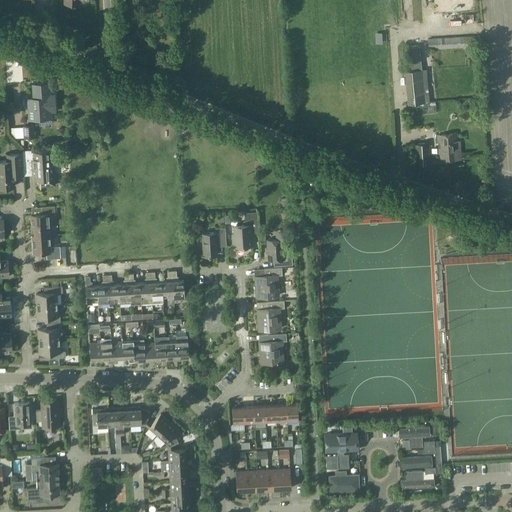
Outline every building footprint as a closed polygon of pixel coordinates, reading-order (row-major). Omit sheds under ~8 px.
[(429,49),(481,46),(480,36),(428,39),(429,49)] [(425,103),(422,70),(405,72),(408,104),(425,103)] [(33,99),(29,99),(30,113),(30,117),(35,117),(35,119),(51,118),(51,112),(55,111),(54,95),(49,95),(49,83),(32,85),(33,99)] [(25,138),(35,138),(35,125),(25,126),(25,138)] [(20,126),(8,126),(9,137),(20,137),(20,126)] [(457,141),(456,133),(437,135),(439,161),(458,160),(458,159),(461,159),(459,141),(457,141)] [(416,165),(430,165),(430,143),(416,144),(416,165)] [(23,150),(22,150),(23,168),(31,167),(31,171),(31,175),(35,175),(35,182),(41,181),(45,181),(45,186),(54,186),(53,173),(50,174),(50,166),(49,159),(47,159),(47,152),(39,152),(31,152),(31,150),(23,150)] [(0,187),(14,187),(14,181),(11,179),(13,176),(22,176),(21,154),(11,155),(11,161),(0,161),(0,187)] [(290,196),(282,197),(283,205),(291,205),(290,200),(295,200),(295,196),(290,196)] [(54,207),(41,208),(42,215),(30,216),(30,219),(28,220),(29,226),(31,226),(31,229),(33,229),(48,228),(47,215),(54,214),(54,207)] [(235,234),(233,234),(233,247),(253,245),(252,234),(259,233),(258,212),(244,213),(245,221),(244,221),(244,225),(234,226),(235,234)] [(204,255),(218,254),(217,246),(227,245),(225,227),(216,228),(216,233),(202,234),(204,255)] [(48,228),(33,229),(33,237),(32,237),(32,253),(45,253),(46,260),(59,259),(58,253),(58,248),(49,249),(48,237),(51,237),(51,228),(48,228)] [(289,253),(284,253),(283,246),(291,246),(290,230),(276,231),(277,239),(267,240),(269,260),(274,260),(274,267),(283,267),(290,266),(289,253)] [(284,274),(283,267),(264,268),(265,275),(255,276),(256,297),(280,296),(279,274),(284,274)] [(172,271),(173,297),(185,296),(184,279),(178,280),(178,276),(176,276),(176,270),(172,271)] [(163,297),(173,297),(172,271),(167,271),(167,277),(166,277),(166,281),(162,281),(163,297)] [(142,305),(152,304),(150,272),(145,272),(146,278),(145,278),(145,282),(140,282),(142,299),(142,305)] [(163,297),(162,281),(156,281),(156,277),(155,278),(154,272),(150,272),(152,304),(163,303),(163,297)] [(131,303),(131,299),(129,273),(124,274),(124,280),(123,280),(123,283),(118,284),(120,300),(120,304),(131,303)] [(142,299),(140,282),(135,283),(135,279),(133,279),(133,273),(129,273),(131,299),(142,299)] [(98,302),(109,301),(107,275),(102,275),(103,281),(101,281),(102,285),(97,285),(98,302)] [(120,300),(118,284),(113,284),(113,280),(112,280),(111,275),(107,275),(109,301),(120,300)] [(98,302),(97,285),(92,285),(92,283),(91,281),(90,282),(90,276),(85,276),(87,302),(98,302)] [(36,306),(55,305),(55,293),(61,293),(61,287),(43,288),(43,293),(35,294),(36,306)] [(0,290),(0,315),(10,315),(9,298),(1,299),(1,291),(0,290)] [(266,308),(257,309),(258,330),(282,329),(281,308),(285,307),(284,301),(266,302),(266,308)] [(60,317),(56,317),(55,305),(36,306),(37,319),(46,318),(46,324),(60,323),(60,317)] [(58,341),(57,329),(60,328),(60,323),(46,324),(47,329),(38,330),(38,342),(58,341)] [(3,334),(3,326),(0,325),(0,353),(13,352),(12,343),(11,343),(11,333),(3,334)] [(269,341),(258,342),(260,363),(284,362),(283,340),(286,340),(286,334),(268,335),(269,341)] [(134,343),(134,340),(122,341),(123,357),(129,357),(129,361),(131,360),(133,362),(135,362),(135,360),(134,360),(134,343)] [(176,341),(178,357),(189,356),(188,340),(176,341)] [(58,341),(38,342),(39,354),(48,353),(48,359),(65,358),(64,351),(59,351),(58,341)] [(111,364),(113,363),(112,341),(100,342),(102,359),(107,358),(108,362),(110,362),(111,364)] [(118,357),(123,357),(122,341),(112,341),(113,363),(115,363),(116,362),(118,361),(118,357)] [(156,359),(167,358),(166,341),(155,342),(156,359)] [(167,358),(178,357),(176,341),(166,341),(167,358)] [(91,359),(102,359),(100,342),(90,343),(91,359)] [(146,359),(156,359),(155,342),(145,343),(146,359)] [(135,360),(146,359),(145,343),(134,343),(134,360),(135,360)] [(59,426),(58,401),(40,402),(41,410),(35,410),(36,420),(41,420),(42,427),(59,426)] [(9,428),(18,427),(18,424),(31,423),(29,403),(14,404),(15,416),(8,417),(9,428)] [(277,422),(287,421),(286,404),(276,405),(277,422)] [(286,404),(287,421),(298,421),(297,404),(286,404)] [(266,422),(277,422),(276,405),(265,406),(266,422)] [(244,424),(256,423),(255,406),(243,407),(244,424)] [(256,423),(266,422),(265,406),(255,406),(256,423)] [(118,408),(120,435),(124,435),(123,426),(130,426),(129,407),(118,408)] [(145,425),(147,420),(141,420),(140,407),(129,407),(130,426),(145,425)] [(232,424),(244,424),(243,407),(231,408),(232,424)] [(98,428),(109,427),(108,408),(92,409),(93,425),(97,425),(98,428)] [(118,408),(108,408),(109,427),(115,427),(116,435),(120,435),(118,408)] [(156,435),(169,421),(161,414),(152,424),(147,420),(145,425),(156,435)] [(167,445),(183,437),(180,431),(177,428),(169,421),(156,435),(167,445)] [(430,426),(399,427),(399,438),(431,436),(430,426)] [(355,427),(326,429),(327,447),(356,445),(355,427)] [(434,440),(423,441),(423,449),(435,448),(434,446),(434,440)] [(168,460),(187,459),(186,448),(173,448),(173,443),(172,442),(167,445),(168,460)] [(435,448),(423,449),(423,453),(435,453),(435,466),(436,466),(441,466),(441,464),(440,446),(434,446),(435,448)] [(289,450),(279,450),(279,459),(289,458),(289,450)] [(400,457),(400,467),(433,466),(432,455),(400,457)] [(39,479),(59,478),(58,463),(49,464),(49,456),(32,457),(32,464),(26,465),(28,480),(39,479)] [(10,458),(0,459),(1,464),(0,464),(0,488),(2,488),(1,476),(11,475),(10,458)] [(338,458),(326,459),(327,467),(338,466),(338,458)] [(169,471),(188,470),(187,459),(168,460),(168,467),(169,471)] [(150,467),(149,476),(158,476),(158,467),(150,467)] [(281,469),(282,488),(291,488),(290,468),(281,469)] [(264,489),(273,489),(272,469),(263,470),(264,489)] [(273,489),(282,488),(281,469),(272,469),(273,489)] [(169,481),(188,480),(188,470),(169,471),(169,474),(169,481)] [(254,490),(264,489),(263,470),(253,471),(254,490)] [(329,472),(330,489),(359,487),(357,470),(329,472)] [(236,491),(245,491),(244,471),(235,472),(236,491)] [(245,491),(254,490),(253,471),(244,471),(245,491)] [(404,475),(404,487),(434,486),(434,474),(404,475)] [(59,478),(39,479),(40,487),(27,488),(28,502),(47,501),(47,494),(60,493),(59,478)] [(170,492),(189,491),(188,480),(169,481),(170,492)] [(171,503),(189,502),(189,491),(170,492),(171,503)] [(171,511),(189,511),(189,502),(171,503),(171,511)]
